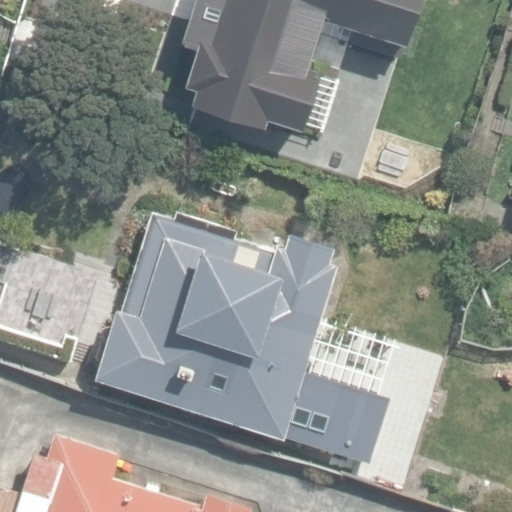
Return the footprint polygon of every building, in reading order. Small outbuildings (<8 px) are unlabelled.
[(269,115),(303,126),(324,63),(311,59),(320,31),(401,57),(419,0),(193,0),(182,35),(197,40),(184,80),(197,84),(192,99),(267,123),(269,115)] [(280,250),(233,235),(236,227),(153,201),(120,308),(112,305),(90,378),(355,459),(358,448),(374,453),(382,425),(368,420),(380,380),(335,366),(349,323),(318,313),(333,264),(325,261),(330,247),(285,233),(280,250)] [(0,323),(0,324),(12,284),(0,280),(0,323)] [(249,511),(253,503),(207,488),(203,501),(116,473),(123,452),(56,431),(50,451),(37,447),(24,490),(0,482),(0,511),(249,511)] [(511,511),(511,481),(501,511),(511,511)]
